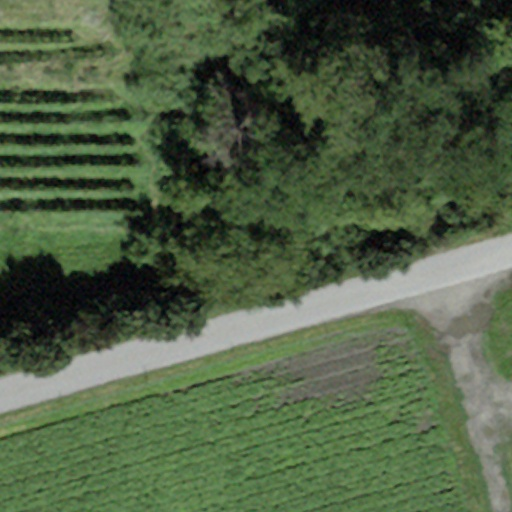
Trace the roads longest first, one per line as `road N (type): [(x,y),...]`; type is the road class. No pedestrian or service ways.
road 1 (track): [(0,390),(511,257)]
road 2 (track): [(432,278),(496,511)]
